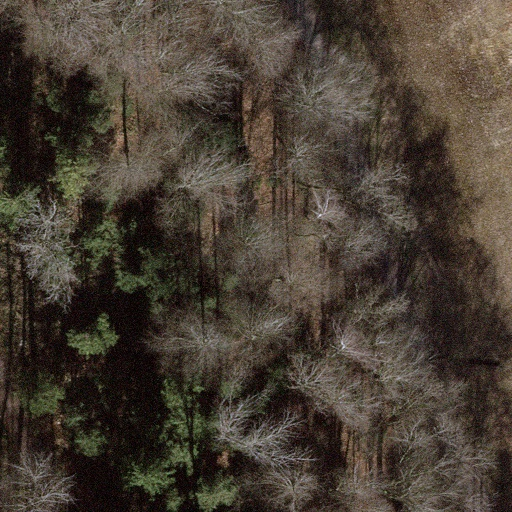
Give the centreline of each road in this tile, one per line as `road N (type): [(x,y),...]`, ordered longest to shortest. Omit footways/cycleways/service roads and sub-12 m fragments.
road 1 (track): [(280,0),(484,511)]
road 2 (track): [(50,511),(0,372)]
